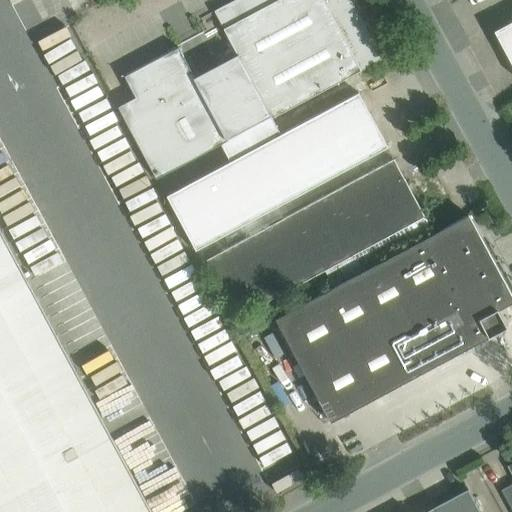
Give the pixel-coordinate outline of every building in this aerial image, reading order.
[(386,57),(355,0),(234,0),(214,11),(242,63),(270,116),(271,118),(386,57)] [(511,21),(494,31),(511,65),(511,21)] [(199,86),(178,47),(124,76),(135,97),(117,106),(153,173),(155,178),(227,140),(226,139),(199,86)] [(270,116),(242,63),(199,86),(226,139),(270,116)] [(276,206),(369,156),(387,147),(358,93),(168,195),(197,249),(263,213),(276,206)] [(433,232),(425,217),(394,159),(283,219),(270,226),(204,261),(235,318),(324,270),(332,285),(433,232)] [(330,422),(498,332),(507,327),(497,310),(511,302),(511,296),(468,215),(275,319),(330,422)] [(0,511),(152,511),(0,228),(0,511)] [(480,511),(468,489),(433,507),(435,511),(480,511)]
